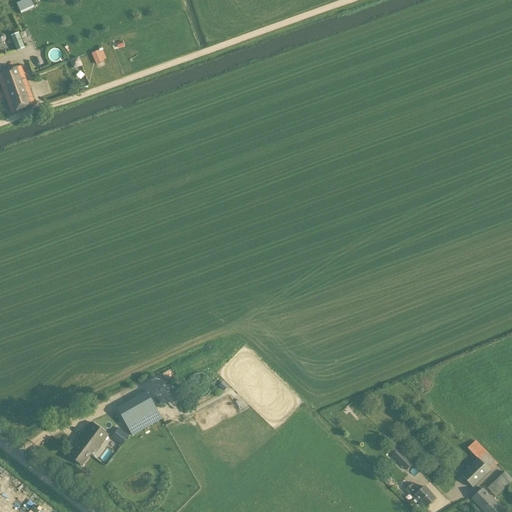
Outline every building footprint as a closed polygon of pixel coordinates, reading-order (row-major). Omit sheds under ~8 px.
[(23,0),(18,2),(23,13),(37,7),(33,0),(23,0)] [(19,34),(11,37),(17,51),(24,48),(19,34)] [(92,54),(96,64),(104,61),(99,50),(92,54)] [(73,69),(82,65),(78,56),(69,60),(73,69)] [(0,72),(0,82),(3,90),(11,113),(35,104),(20,65),(0,72)] [(98,69),(101,78),(108,76),(105,66),(98,69)] [(135,406),(121,414),(132,436),(161,419),(147,393),(132,401),(135,406)] [(72,443),(76,446),(69,456),(82,466),(93,451),(95,453),(108,435),(91,423),(80,438),(81,439),(80,442),(76,439),(72,443)] [(119,429),(114,435),(123,443),(128,436),(119,429)] [(473,488),(490,472),(497,464),(476,441),(467,448),(477,459),(461,475),(473,488)] [(398,450),(392,456),(393,456),(398,462),(406,470),(412,464),(411,464),(398,450)] [(489,489),(498,498),(511,483),(511,476),(506,471),(489,489)] [(413,498),(416,496),(426,507),(435,499),(424,487),(419,492),(412,484),(405,490),(413,498)] [(471,499),(483,511),(504,511),(482,488),(471,499)]
